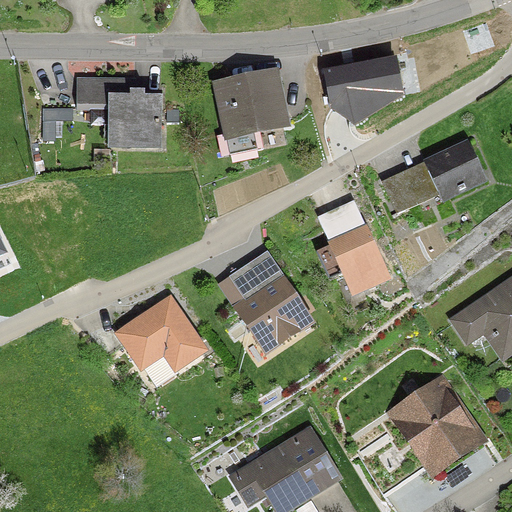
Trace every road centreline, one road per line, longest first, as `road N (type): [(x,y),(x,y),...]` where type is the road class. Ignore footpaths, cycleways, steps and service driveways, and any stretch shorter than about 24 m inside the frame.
road 1 (residential): [(511,63),(486,86),(208,247),(0,335)]
road 2 (tertiary): [(472,0),(306,39),(0,47)]
